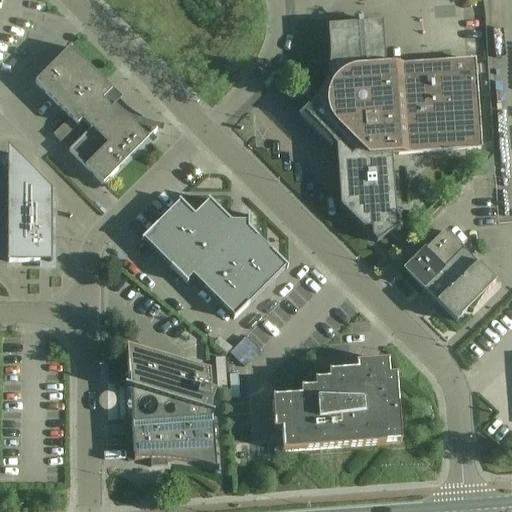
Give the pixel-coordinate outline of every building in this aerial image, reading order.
[(305,81),(288,97),(289,98),(293,94),(307,108),(301,114),(296,118),(298,120),(303,115),(335,148),(340,208),(363,232),(364,231),(370,231),(371,239),(375,243),(376,244),(396,230),(395,223),(391,157),(480,151),(474,62),(384,68),(381,24),(327,28),(328,52),(328,53),(328,54),(328,55),(329,55),(329,56),(329,57),(329,58),(328,59),(328,60),(328,61),(328,62),(328,63),(328,64),(328,65),(328,66),(328,67),(328,68),(328,69),(327,69),(327,70),(327,71),(327,72),(327,73),(327,74),(326,74),(326,75),(326,76),(326,77),(325,77),(325,78),(325,79),(325,80),(324,81),(324,82),(324,83),(323,83),(323,84),(323,85),(322,86),(322,87),(321,88),(321,89),(321,90),(320,90),(320,91),(319,92),(319,93),(318,94),(305,81)] [(34,85),(63,113),(77,127),(81,123),(90,131),(68,152),(102,186),(148,141),(114,107),(110,111),(102,102),(110,94),(111,96),(112,94),(69,52),(71,50),(70,49),(34,85)] [(67,121),(52,136),(59,143),(74,128),(67,121)] [(8,154),(8,264),(39,264),(39,258),(50,258),(50,196),(8,154)] [(143,242),(171,270),(186,285),(187,284),(186,283),(192,278),(233,319),(232,320),(233,321),(285,269),(286,270),(287,269),(248,230),(248,216),(246,216),(247,223),(230,224),(208,201),(207,202),(208,203),(194,217),(178,202),(178,203),(179,204),(141,242),(142,243),(143,242)] [(444,233),(404,273),(423,291),(430,298),(437,305),(455,323),(467,312),(472,315),(477,306),(482,298),(488,291),(495,284),(476,266),(469,258),(462,251),(444,233)] [(245,339),(229,354),(243,368),(259,352),(245,339)] [(193,465),(218,471),(218,470),(215,469),(212,419),(205,420),(205,414),(213,416),(213,414),(211,414),(210,404),(212,404),(214,395),(210,394),(209,374),(125,349),(128,389),(127,390),(178,406),(179,421),(131,425),(133,462),(143,461),(168,462),(193,465)] [(388,377),(387,362),(353,364),(353,373),(326,375),(327,382),(313,383),(313,390),(299,391),(299,398),(271,400),(274,433),(281,432),(282,453),(400,445),(395,376),(388,377)]
